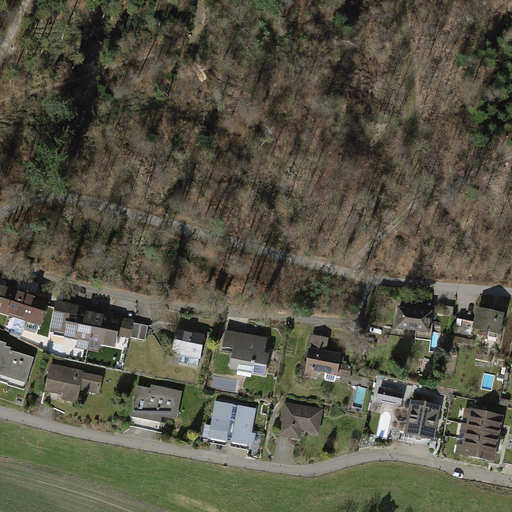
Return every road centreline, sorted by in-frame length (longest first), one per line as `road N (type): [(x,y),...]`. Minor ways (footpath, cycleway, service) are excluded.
road 1 (residential): [(511,478),(390,454),(299,470),(0,411)]
road 2 (residential): [(0,265),(115,294),(351,324),(372,278)]
road 3 (residential): [(372,278),(88,201),(29,203),(0,215)]
road 4 (residential): [(511,291),(372,278)]
road 5 (track): [(399,0),(411,120)]
